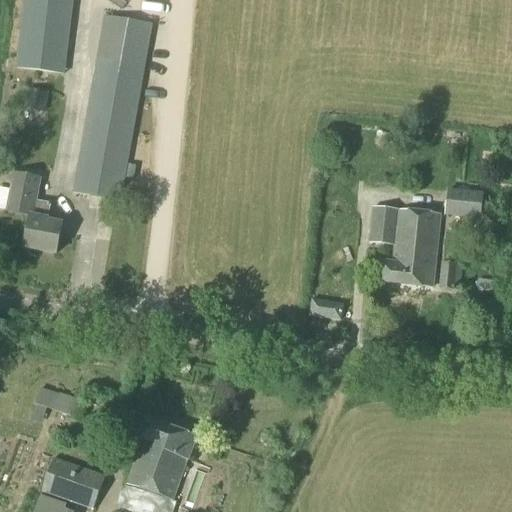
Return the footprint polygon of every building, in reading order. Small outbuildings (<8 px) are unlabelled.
[(64,77),(73,0),(23,0),(15,71),(64,77)] [(120,204),(152,26),(104,18),(72,195),(120,204)] [(44,114),(47,95),(27,91),(23,110),(44,114)] [(56,255),(61,227),(48,224),(49,222),(43,221),(46,205),(34,203),(39,181),(10,175),(9,182),(14,183),(8,214),(30,218),(24,249),(56,255)] [(480,223),(483,195),(447,192),(444,219),(464,221),(463,230),(478,232),(479,223),(480,223)] [(432,289),(439,217),(373,210),(370,245),(397,247),(395,262),(383,261),(381,284),(432,289)] [(460,293),(462,267),(441,265),(438,290),(460,293)] [(343,306),(311,301),(308,318),(340,323),(343,306)] [(81,422),(86,406),(40,391),(30,422),(40,425),(45,410),(81,422)] [(195,438),(144,421),(138,440),(143,441),(127,487),(172,502),(187,461),(188,461),(195,438)] [(92,511),(104,478),(52,461),(41,494),(92,511)]
